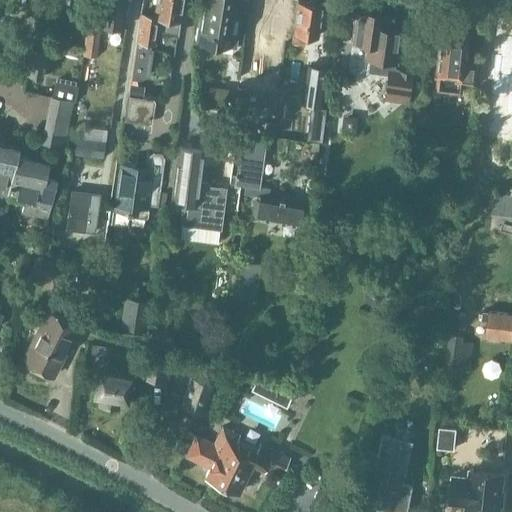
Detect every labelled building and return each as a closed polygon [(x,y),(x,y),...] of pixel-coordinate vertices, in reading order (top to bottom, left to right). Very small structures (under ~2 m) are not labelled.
[(95,1),(90,26),(100,28),(100,26),(101,22),(123,26),(124,19),(126,10),(128,10),(130,0),(102,0),(102,2),(101,1),(96,1),(95,1)] [(156,0),(154,16),(142,13),(141,13),(137,42),(131,78),(135,79),(139,79),(142,78),(145,77),(147,74),(149,71),(152,48),(149,47),(150,43),(151,44),(153,32),(177,36),(179,23),(182,0),(156,0)] [(204,0),(200,28),(197,27),(195,41),(240,48),(246,10),(234,8),(235,0),(204,0)] [(255,0),(250,40),(274,43),(280,0),(255,0)] [(297,2),(293,35),(292,45),(304,47),(305,37),(316,38),(321,6),(319,5),(317,2),(310,1),(307,4),(297,2)] [(353,42),(367,45),(366,58),(370,59),(370,69),(372,72),(375,73),(388,75),(385,98),(407,101),(411,73),(393,71),(394,62),(395,62),(400,31),(385,29),(387,15),(357,11),(353,42)] [(38,13),(33,39),(47,42),(52,15),(38,12),(38,13)] [(442,31),(436,79),(434,90),(461,94),(462,85),(475,87),(478,62),(464,60),(467,35),(442,31)] [(83,56),(88,57),(97,58),(100,34),(86,33),(83,56)] [(492,55),(489,75),(499,76),(497,96),(511,98),(509,113),(511,113),(511,37),(504,37),(502,56),(492,55)] [(32,47),(27,75),(42,78),(47,50),(32,47)] [(307,66),(302,103),(321,106),(326,68),(307,66)] [(55,77),(51,97),(73,102),(77,81),(55,77)] [(144,86),(130,84),(128,94),(143,97),(144,86)] [(265,104),(277,106),(280,87),(267,86),(265,104)] [(201,87),(199,102),(224,105),(226,90),(201,87)] [(235,102),(249,104),(251,89),(237,87),(235,102)] [(51,97),(48,109),(71,114),(73,102),(51,97)] [(321,106),(310,104),(308,117),(323,119),(325,106),(321,106)] [(48,109),(46,120),(69,125),(71,114),(48,109)] [(69,125),(46,120),(44,132),(52,134),(66,137),(69,125)] [(43,136),(41,144),(64,149),(66,137),(52,134),(44,132),(43,136)] [(242,137),(241,142),(235,186),(239,186),(238,193),(268,197),(269,187),(260,186),(266,140),(242,137)] [(73,139),(72,155),(102,158),(104,142),(73,139)] [(7,203),(9,195),(17,156),(19,148),(0,143),(0,201),(1,202),(6,203),(7,203)] [(167,210),(172,211),(182,213),(180,225),(221,231),(226,189),(208,186),(208,182),(201,182),(205,149),(197,148),(174,145),(167,210)] [(156,205),(162,160),(163,156),(158,155),(159,152),(152,150),(151,154),(148,154),(146,164),(121,160),(114,214),(144,218),(146,203),(156,205)] [(17,156),(9,195),(25,199),(21,214),(47,220),(52,198),(57,177),(46,175),(48,163),(17,156)] [(318,192),(332,205),(343,193),(329,181),(318,192)] [(93,232),(99,193),(71,189),(65,231),(84,233),(84,231),(93,232)] [(492,216),(511,218),(511,195),(495,193),(492,216)] [(293,224),(293,220),(298,221),(301,206),(283,202),(284,199),(278,198),(278,201),(258,198),(255,213),(263,215),(263,217),(267,218),(268,215),(279,217),(278,221),(283,222),(284,218),(289,219),(288,223),(293,224)] [(37,254),(25,277),(57,292),(68,270),(37,254)] [(80,284),(90,288),(93,281),(83,277),(80,284)] [(381,297),(381,296),(381,295),(381,294),(381,293),(381,292),(381,291),(380,291),(380,290),(379,289),(378,288),(377,287),(376,287),(375,287),(374,286),(373,286),(372,286),(371,286),(370,286),(370,287),(369,287),(368,287),(368,288),(367,288),(366,289),(365,290),(365,291),(364,292),(364,293),(364,294),(364,295),(364,296),(364,297),(364,298),(365,299),(365,300),(366,301),(367,302),(368,303),(369,303),(370,303),(371,304),(372,304),(373,304),(374,304),(375,304),(376,303),(377,303),(378,302),(379,301),(380,300),(380,299),(381,299),(381,298),(381,297)] [(119,328),(146,332),(150,301),(125,297),(119,328)] [(148,346),(162,348),(168,305),(154,303),(148,346)] [(482,322),(487,322),(485,339),(511,341),(511,314),(488,311),(488,312),(483,312),(482,322)] [(35,336),(22,362),(52,377),(67,348),(71,350),(81,329),(47,312),(41,325),(37,326),(34,333),(35,336)] [(445,369),(445,375),(458,377),(459,371),(460,371),(462,362),(471,363),(473,345),(464,344),(465,337),(448,335),(444,369),(445,369)] [(91,355),(108,358),(109,348),(92,345),(91,355)] [(147,356),(146,370),(144,369),(143,380),(167,382),(168,371),(166,370),(168,358),(147,356)] [(122,403),(127,373),(101,368),(96,399),(101,400),(100,406),(117,408),(118,402),(122,403)] [(257,375),(251,387),(286,405),(292,393),(257,375)] [(211,385),(191,377),(181,406),(202,413),(211,385)] [(438,407),(426,407),(426,416),(437,417),(438,407)] [(209,468),(205,477),(239,493),(251,467),(264,473),(269,463),(284,470),(290,457),(260,443),(257,449),(237,440),(240,435),(222,426),(213,444),(196,436),(186,457),(209,468)] [(373,478),(380,479),(374,507),(396,511),(405,511),(411,486),(402,484),(414,430),(397,427),(394,438),(381,435),(373,478)] [(439,427),(437,448),(453,450),(456,429),(439,427)] [(467,476),(450,474),(447,504),(465,506),(463,511),(500,511),(501,506),(502,506),(504,491),(501,491),(503,474),(485,472),(468,470),(467,476)]
